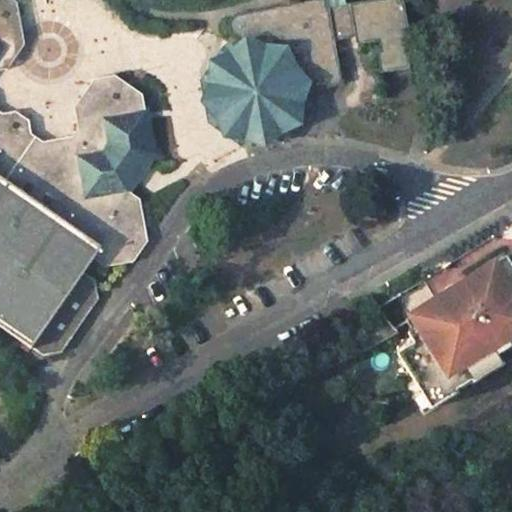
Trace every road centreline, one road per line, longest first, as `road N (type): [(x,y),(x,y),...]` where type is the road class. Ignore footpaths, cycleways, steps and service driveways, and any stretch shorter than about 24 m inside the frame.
road 1 (residential): [(460,211),(405,177),(340,156),(248,165),(210,185),(58,382),(42,456)]
road 2 (residential): [(42,456),(460,211)]
